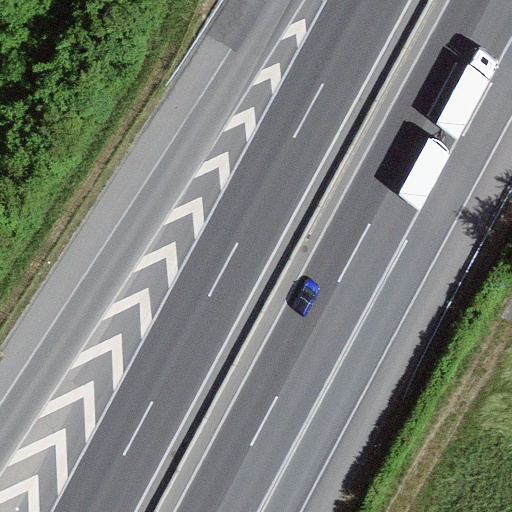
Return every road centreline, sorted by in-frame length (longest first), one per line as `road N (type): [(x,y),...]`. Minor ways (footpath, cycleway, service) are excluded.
road 1 (motorway): [(368,0),(93,511)]
road 2 (motorway): [(289,0),(0,440)]
road 3 (motorway): [(215,511),(369,224)]
road 4 (motorway): [(252,511),(369,224)]
road 5 (motorway): [(369,224),(490,0)]
road 6 (track): [(400,511),(511,307)]
